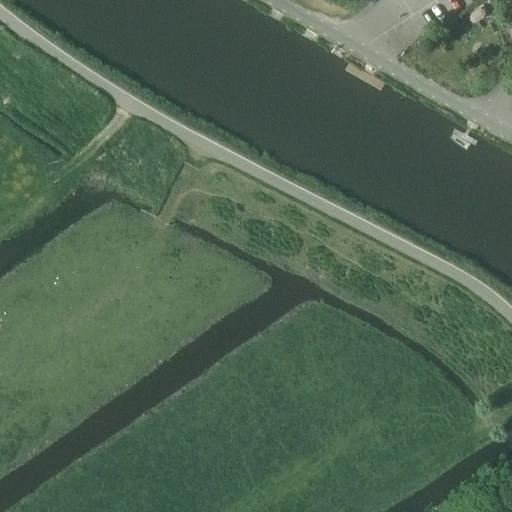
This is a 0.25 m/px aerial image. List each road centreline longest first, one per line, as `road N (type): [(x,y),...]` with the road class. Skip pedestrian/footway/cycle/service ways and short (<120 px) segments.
road 1 (unclassified): [(511,315),(465,281),(206,149),(0,12)]
road 2 (unclassified): [(511,137),(285,0)]
